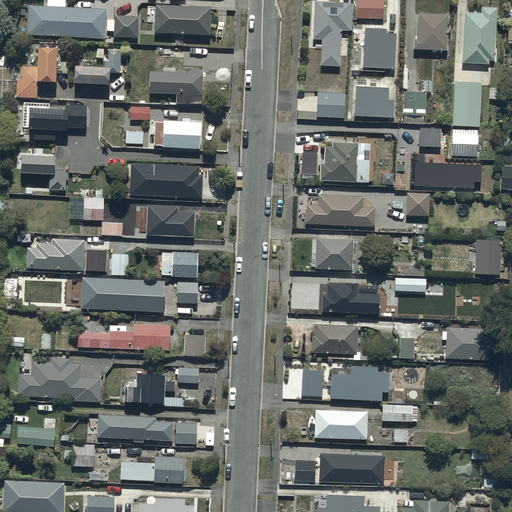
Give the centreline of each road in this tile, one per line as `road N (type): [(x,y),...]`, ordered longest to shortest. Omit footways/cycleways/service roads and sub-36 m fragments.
road 1 (residential): [(238,511),(257,161)]
road 2 (residential): [(257,161),(95,151),(96,94)]
road 3 (residential): [(257,161),(263,0)]
